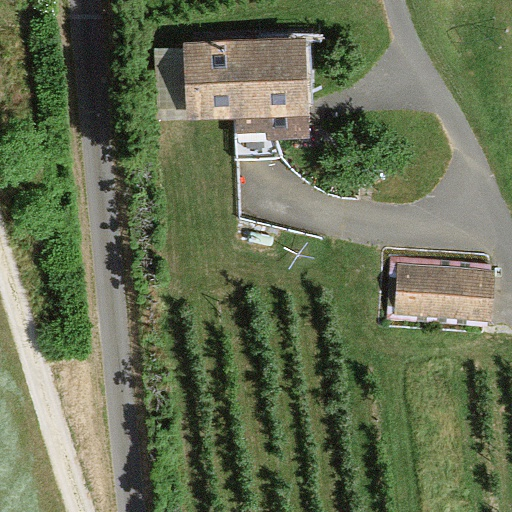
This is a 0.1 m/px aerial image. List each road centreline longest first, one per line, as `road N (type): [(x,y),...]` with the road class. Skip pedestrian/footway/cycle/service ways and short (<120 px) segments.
road 1 (unclassified): [(93,0),(116,358),(135,511)]
road 2 (track): [(0,222),(84,511)]
